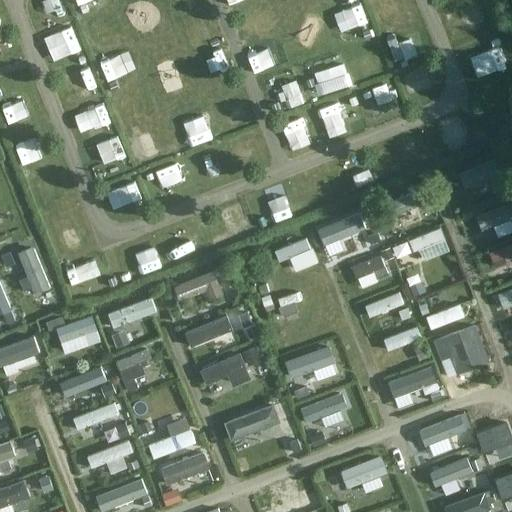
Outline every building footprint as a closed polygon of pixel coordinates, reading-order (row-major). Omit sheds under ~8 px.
[(73,0),(78,11),(98,4),(96,0),(73,0)] [(339,10),(345,30),(370,24),(365,3),(339,10)] [(409,20),(386,29),(394,50),(417,42),(409,20)] [(73,25),(54,34),(65,57),(84,49),(73,25)] [(370,30),(363,33),(365,40),(373,37),(370,30)] [(498,43),(477,49),(484,73),(505,67),(498,43)] [(313,69),(322,93),(345,85),(335,61),(313,69)] [(90,65),(70,70),(75,94),(96,89),(90,65)] [(313,77),(305,80),(308,86),(316,83),(313,77)] [(232,79),(225,82),(228,88),(235,85),(232,79)] [(120,89),(116,82),(109,85),(112,93),(120,89)] [(368,109),(385,103),(378,83),(361,89),(368,109)] [(20,87),(0,93),(0,105),(4,117),(28,110),(20,87)] [(278,101),(271,104),(274,111),(281,108),(278,101)] [(75,111),(80,126),(108,117),(102,102),(75,111)] [(200,110),(180,120),(192,145),(212,136),(200,110)] [(280,121),(288,139),(308,130),(300,112),(280,121)] [(474,135),(489,130),(485,114),(469,118),(474,135)] [(482,133),(475,136),(477,143),(485,140),(482,133)] [(13,141),(19,158),(39,151),(34,134),(13,141)] [(117,135),(96,141),(102,163),(123,157),(117,135)] [(245,135),(221,144),(225,155),(249,146),(245,135)] [(428,142),(409,149),(416,168),(435,161),(428,142)] [(175,144),(167,147),(170,154),(177,151),(175,144)] [(184,169),(208,160),(204,150),(180,159),(184,169)] [(495,156),(458,167),(463,185),(500,174),(495,156)] [(171,164),(153,171),(160,190),(178,183),(171,164)] [(30,192),(38,208),(67,194),(60,178),(30,192)] [(0,217),(14,214),(8,186),(0,187),(0,217)] [(426,201),(420,187),(390,201),(396,214),(426,201)] [(275,222),(292,217),(283,190),(267,195),(275,222)] [(491,224),(509,217),(501,199),(472,212),(477,222),(488,217),(491,224)] [(377,217),(374,208),(366,211),(369,220),(377,217)] [(363,218),(333,230),(337,241),(347,238),(351,248),(365,243),(360,233),(368,230),(363,218)] [(217,242),(240,234),(236,222),(213,230),(217,242)] [(396,223),(388,227),(393,236),(400,233),(396,223)] [(405,239),(415,258),(445,243),(436,224),(405,239)] [(68,231),(47,237),(54,258),(75,251),(68,231)] [(178,231),(162,238),(172,261),(187,255),(178,231)] [(306,237),(276,249),(280,260),(292,256),(297,268),(316,260),(306,237)] [(511,240),(485,251),(491,267),(511,259),(511,240)] [(34,246),(19,252),(29,275),(20,279),(25,291),(34,288),(36,292),(50,286),(34,246)] [(138,272),(157,266),(151,246),(132,251),(138,272)] [(390,247),(382,250),(386,258),(394,255),(390,247)] [(11,252),(2,255),(7,266),(16,263),(11,252)] [(381,255),(353,266),(358,277),(374,270),(377,278),(388,273),(381,255)] [(214,270),(176,285),(182,299),(207,289),(211,298),(223,293),(214,270)] [(114,277),(107,280),(109,286),(117,283),(114,277)] [(421,282),(411,286),(415,294),(424,291),(421,282)] [(511,283),(495,290),(500,304),(511,300),(511,283)] [(262,295),(270,292),(268,284),(260,286),(262,295)] [(389,288),(361,297),(368,319),(396,310),(389,288)] [(239,291),(229,295),(233,305),(243,301),(239,291)] [(4,292),(0,293),(0,309),(9,306),(4,292)] [(441,294),(436,309),(447,313),(453,298),(441,294)] [(274,304),(271,296),(262,298),(265,307),(274,304)] [(426,302),(419,305),(423,314),(430,312),(426,302)] [(106,323),(136,316),(133,305),(103,312),(106,323)] [(409,307),(400,310),(403,319),(412,315),(409,307)] [(179,328),(187,352),(227,339),(224,330),(234,327),(229,312),(179,328)] [(247,313),(240,316),(244,328),(252,325),(247,313)] [(20,322),(17,314),(10,317),(13,325),(20,322)] [(65,324),(57,327),(62,341),(84,333),(88,342),(100,338),(92,315),(65,324)] [(57,327),(65,324),(62,317),(50,321),(53,328),(57,327)] [(412,324),(378,338),(384,351),(417,336),(412,324)] [(475,325),(436,340),(443,358),(452,355),(456,366),(458,372),(488,360),(475,325)] [(125,330),(113,335),(117,347),(130,342),(125,330)] [(0,361),(32,351),(28,337),(0,346),(0,361)] [(166,360),(163,338),(153,340),(157,361),(166,360)] [(425,339),(415,343),(421,357),(431,353),(425,339)] [(256,346),(244,352),(249,363),(261,358),(256,346)] [(147,348),(117,360),(129,390),(139,387),(135,377),(146,373),(143,366),(148,363),(147,359),(151,358),(147,348)] [(239,353),(203,369),(209,382),(232,372),(237,383),(250,377),(239,353)] [(310,384),(304,387),(306,393),(313,390),(310,384)] [(17,394),(15,388),(9,386),(4,387),(8,397),(17,394)] [(440,391),(431,394),(433,401),(442,398),(440,391)] [(116,400),(73,413),(78,427),(120,413),(116,400)] [(218,420),(225,439),(278,419),(270,400),(218,420)] [(449,430),(466,426),(463,414),(413,427),(418,446),(451,438),(449,430)] [(149,420),(142,422),(145,433),(152,430),(149,420)] [(0,434),(10,431),(7,421),(0,423),(0,434)] [(511,436),(507,422),(478,432),(484,450),(496,446),(511,440),(511,436)] [(119,440),(129,435),(124,423),(114,427),(119,440)] [(327,444),(323,433),(312,437),(316,448),(327,444)] [(34,436),(27,439),(31,451),(38,449),(34,436)] [(130,437),(88,450),(93,463),(134,450),(130,437)] [(302,438),(292,442),(297,453),(306,449),(302,438)] [(10,440),(0,444),(0,468),(1,472),(12,468),(9,459),(16,456),(10,440)] [(442,471),(479,462),(476,450),(439,460),(442,471)] [(158,484),(178,477),(182,487),(208,477),(198,451),(152,469),(158,484)] [(340,464),(347,490),(374,483),(367,457),(340,464)] [(136,460),(128,464),(131,470),(139,466),(136,460)] [(109,499),(147,485),(143,472),(104,486),(109,499)] [(316,489),(329,482),(324,472),(310,478),(316,489)] [(511,473),(497,479),(503,497),(511,493),(511,473)] [(48,475),(39,478),(45,492),(53,489),(48,475)] [(295,476),(265,490),(275,511),(305,497),(295,476)] [(14,481),(0,486),(0,503),(20,494),(14,481)] [(444,502),(447,511),(464,511),(486,504),(480,489),(444,502)] [(176,490),(161,496),(165,506),(181,500),(176,490)] [(492,490),(486,492),(490,502),(496,500),(492,490)] [(148,495),(142,498),(146,507),(152,505),(148,495)] [(355,505),(358,511),(383,511),(376,496),(355,505)] [(348,503),(338,507),(340,511),(349,511),(351,511),(348,503)]
